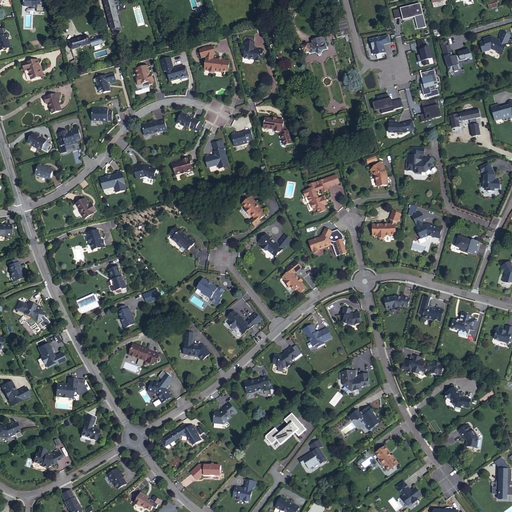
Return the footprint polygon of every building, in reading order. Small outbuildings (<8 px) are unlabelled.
[(44,6),(44,0),(24,0),(24,6),(30,7),(30,8),(32,8),(37,8),(37,5),(44,6)] [(112,30),(120,28),(112,0),(108,0),(105,1),(104,1),(112,30)] [(489,9),(498,6),(496,0),(495,0),(487,3),(489,9)] [(401,9),(394,10),(396,19),(404,17),(405,19),(416,16),(418,25),(425,23),(422,11),(421,11),(420,5),(402,10),(401,9)] [(336,34),(337,38),(349,35),(345,18),(337,20),(340,33),(336,34)] [(0,47),(1,50),(11,48),(8,35),(5,35),(3,29),(0,29),(0,47)] [(506,43),(507,44),(510,35),(501,31),(499,36),(500,38),(499,40),(491,37),(484,39),(484,42),(480,43),(482,51),(488,50),(492,49),(497,52),(498,53),(500,54),(502,54),(505,47),(504,46),(506,43)] [(275,44),(272,34),(267,36),(270,46),(275,44)] [(72,50),(76,49),(91,44),(92,46),(105,43),(103,36),(97,37),(90,40),(89,36),(69,42),(72,50)] [(376,55),(376,56),(385,53),(384,47),(382,48),(382,46),(390,43),(388,36),(380,38),(380,37),(369,40),(371,45),(373,50),(372,50),(373,56),(376,55)] [(323,51),(327,50),(323,37),(312,40),(313,44),(308,45),(302,46),(301,45),(298,46),(299,49),(298,49),(300,57),(304,55),(304,53),(310,51),(311,54),(315,53),(318,54),(321,54),(323,51)] [(424,39),(417,41),(420,51),(420,50),(421,54),(417,55),(419,62),(423,61),(424,66),(429,64),(428,60),(432,58),(429,46),(427,47),(424,39)] [(255,50),(253,50),(254,42),(246,41),(243,41),(243,46),(245,47),(244,58),(255,59),(255,61),(262,62),(263,51),(258,50),(257,51),(255,50)] [(450,45),(443,47),(444,54),(448,68),(448,72),(454,70),(454,72),(460,70),(458,61),(461,60),(460,55),(452,57),(451,52),(452,52),(450,45)] [(214,55),(215,54),(213,46),(200,50),(202,58),(207,57),(205,68),(210,69),(210,71),(211,73),(214,73),(215,72),(216,72),(223,72),(223,71),(229,71),(230,61),(222,60),(218,60),(213,59),(214,55)] [(181,79),(188,77),(185,66),(177,68),(177,69),(176,69),(175,69),(174,69),(171,58),(161,60),(165,72),(168,71),(171,81),(181,78),(181,79)] [(38,60),(24,63),(25,68),(29,68),(32,79),(44,76),(42,70),(41,71),(38,60)] [(80,75),(75,60),(71,62),(76,77),(80,75)] [(149,84),(152,85),(155,83),(152,74),(149,74),(148,71),(149,71),(147,66),(136,69),(138,77),(136,78),(138,84),(142,83),(143,84),(148,82),(149,84)] [(424,84),(421,85),(424,95),(426,94),(427,98),(439,95),(438,89),(436,90),(434,82),(437,81),(434,70),(421,73),(423,82),(424,82),(424,84)] [(117,82),(115,73),(93,79),(94,82),(96,83),(97,83),(100,92),(103,91),(104,93),(110,91),(108,83),(111,82),(112,84),(117,82)] [(59,101),(57,94),(45,98),(47,104),(49,103),(51,108),(51,110),(51,112),(53,113),(62,110),(59,101)] [(394,110),(403,107),(401,99),(390,102),(388,94),(377,97),(378,102),(379,102),(381,109),(382,114),(394,111),(394,110)] [(441,116),(437,99),(428,101),(429,107),(425,108),(426,113),(420,115),(422,122),(432,119),(432,118),(436,117),(436,118),(441,116)] [(511,101),(508,103),(509,105),(500,108),(499,106),(496,107),(496,106),(491,107),(495,120),(503,118),(503,121),(511,119),(511,116),(511,115),(511,101)] [(99,110),(99,109),(93,109),(92,121),(103,121),(103,122),(108,122),(108,120),(112,120),(113,111),(108,111),(108,109),(103,109),(103,110),(99,110)] [(479,110),(451,116),(454,128),(461,127),(460,121),(462,121),(471,120),(472,125),(470,125),(473,137),(481,135),(478,123),(477,124),(476,118),(480,118),(479,110)] [(195,131),(200,121),(194,118),(194,119),(187,116),(187,115),(182,113),(177,123),(189,129),(190,128),(195,131)] [(273,119),(265,118),(263,128),(275,130),(274,132),(279,132),(280,131),(282,131),(283,121),(276,120),(277,119),(273,119)] [(164,132),(168,131),(165,120),(158,122),(142,126),(145,135),(151,133),(151,134),(164,130),(164,132)] [(403,133),(415,130),(413,121),(402,124),(403,125),(399,126),(399,124),(396,124),(396,120),(389,120),(390,133),(399,133),(399,135),(403,135),(403,133)] [(82,140),(78,127),(73,129),(73,131),(71,131),(67,132),(67,130),(58,133),(59,136),(61,136),(62,139),(64,139),(66,146),(73,144),(73,142),(82,140)] [(237,134),(232,135),(235,146),(241,144),(242,145),(247,143),(247,141),(253,139),(251,129),(244,131),(244,132),(237,134)] [(280,131),(281,135),(280,136),(281,146),(288,145),(287,132),(284,133),(284,131),(282,131),(280,131)] [(47,140),(33,133),(28,143),(37,148),(41,151),(42,149),(45,151),(49,143),(46,142),(47,140)] [(222,167),(228,165),(224,149),(225,149),(223,140),(213,143),(215,151),(214,151),(215,154),(214,156),(205,159),(208,168),(218,165),(222,167)] [(424,148),(410,147),(410,152),(412,152),(412,155),(407,155),(406,170),(415,171),(415,173),(416,174),(420,174),(422,173),(422,172),(426,172),(429,169),(430,170),(435,167),(432,163),(435,161),(432,157),(428,157),(427,157),(425,159),(424,161),(421,161),(422,155),(424,155),(424,148)] [(187,174),(187,173),(193,171),(190,160),(189,160),(188,159),(183,161),(184,163),(180,164),(178,163),(174,164),(173,166),(176,175),(182,173),(183,175),(184,176),(187,175),(187,174)] [(384,169),(385,168),(380,162),(371,170),(375,176),(378,187),(390,184),(389,179),(388,180),(386,171),(384,169)] [(489,163),(479,168),(484,176),(483,184),(487,184),(487,188),(487,190),(489,193),(492,193),(494,191),(494,188),(500,189),(500,180),(495,180),(495,173),(489,163)] [(48,168),(47,169),(39,165),(35,175),(42,177),(50,179),(53,170),(48,168)] [(149,167),(144,165),(140,166),(140,165),(133,166),(137,179),(144,177),(154,179),(157,168),(152,166),(152,168),(149,167)] [(116,193),(126,190),(124,184),(125,184),(123,173),(111,176),(108,176),(108,178),(107,178),(101,179),(104,189),(108,188),(109,188),(115,187),(116,193)] [(317,187),(316,183),(308,186),(310,190),(309,190),(308,189),(306,190),(306,191),(304,192),(306,197),(308,197),(310,203),(311,203),(314,211),(317,209),(319,213),(326,211),(324,206),(326,205),(324,198),(318,200),(315,191),(321,189),(322,193),(328,190),(327,187),(339,183),(336,175),(324,180),(319,182),(320,186),(317,187)] [(94,205),(90,207),(88,203),(85,198),(77,203),(80,208),(79,208),(85,218),(94,213),(93,212),(96,210),(94,205)] [(258,207),(259,206),(252,198),(244,205),(247,209),(246,210),(251,216),(252,215),(255,219),(256,219),(259,222),(266,216),(258,207)] [(384,225),(373,225),(373,235),(378,235),(378,236),(378,237),(379,238),(380,239),(383,239),(384,238),(385,238),(385,237),(386,237),(386,236),(390,236),(390,235),(396,235),(395,225),(396,222),(398,223),(400,214),(400,212),(395,210),(393,212),(390,220),(391,220),(390,225),(387,225),(384,225)] [(434,238),(434,237),(439,238),(442,228),(430,225),(430,226),(426,225),(423,226),(421,222),(424,221),(424,219),(421,213),(420,213),(414,215),(413,217),(416,224),(418,224),(419,228),(417,229),(418,232),(417,233),(418,235),(420,236),(421,239),(424,237),(425,235),(434,238)] [(11,237),(11,225),(6,225),(6,226),(0,225),(0,235),(6,236),(6,237),(11,237)] [(179,231),(175,227),(169,234),(173,238),(172,239),(178,244),(177,244),(177,245),(180,248),(182,247),(187,251),(192,245),(193,245),(194,243),(190,239),(190,238),(188,236),(187,237),(185,236),(185,235),(180,230),(179,231)] [(328,239),(332,232),(325,229),(321,237),(310,241),(311,245),(311,246),(313,253),(319,251),(318,250),(319,248),(323,247),(325,248),(327,247),(328,244),(330,244),(332,241),(328,239)] [(96,248),(97,249),(105,246),(103,239),(101,240),(98,230),(87,233),(88,238),(89,243),(91,243),(92,249),(96,248)] [(291,242),(292,240),(285,235),(279,242),(280,243),(279,245),(275,242),(274,243),(272,241),(273,240),(266,234),(258,243),(263,247),(262,247),(262,248),(263,249),(263,250),(265,251),(266,251),(266,252),(268,251),(268,250),(275,256),(278,253),(280,253),(283,249),(283,248),(284,247),(285,248),(287,246),(289,247),(291,244),(291,242)] [(466,252),(476,255),(480,242),(473,240),(472,241),(471,242),(468,241),(468,240),(459,237),(458,238),(456,240),(455,243),(454,245),(456,245),(456,247),(462,249),(461,251),(466,253),(466,252)] [(11,270),(10,271),(14,282),(24,278),(22,272),(22,271),(19,262),(17,263),(16,259),(8,262),(11,270)] [(294,274),(301,268),(296,261),(287,269),(286,271),(288,273),(283,277),(286,281),(285,282),(289,286),(290,285),(295,291),(298,288),(301,292),(306,288),(301,282),(302,281),(299,277),(297,280),(296,278),(296,277),(294,274)] [(511,264),(510,261),(501,267),(505,274),(503,282),(510,284),(510,283),(511,283),(511,264)] [(122,276),(121,277),(118,266),(109,270),(112,280),(110,281),(112,285),(114,286),(115,291),(121,289),(123,289),(127,288),(122,276)] [(217,288),(203,279),(197,288),(202,291),(202,293),(204,295),(205,295),(211,298),(212,297),(218,301),(225,291),(219,287),(217,288)] [(82,314),(100,307),(96,294),(77,301),(82,314)] [(407,308),(410,299),(401,296),(401,298),(397,297),(397,299),(395,298),(394,299),(393,297),(384,299),(387,309),(395,307),(399,308),(400,306),(407,308)] [(35,318),(37,321),(44,316),(41,311),(40,311),(35,309),(35,308),(37,305),(29,301),(27,305),(20,302),(16,310),(25,314),(26,315),(29,316),(30,316),(35,318)] [(119,312),(122,317),(120,318),(125,328),(135,324),(132,318),(133,317),(129,308),(127,309),(125,305),(118,309),(119,312)] [(433,319),(440,321),(443,310),(436,308),(436,310),(432,309),(432,308),(426,306),(426,308),(421,307),(419,314),(424,315),(423,317),(424,317),(424,318),(428,319),(428,318),(433,320),(433,319)] [(350,313),(351,309),(344,307),(342,316),(345,317),(343,322),(352,325),(361,323),(359,313),(355,314),(355,315),(353,315),(352,315),(352,314),(350,313)] [(240,331),(243,334),(250,328),(250,327),(251,327),(249,324),(248,325),(247,324),(238,314),(237,315),(234,311),(227,317),(229,319),(227,320),(229,323),(232,327),(234,329),(237,326),(241,330),(240,331)] [(261,320),(262,320),(256,313),(249,319),(251,321),(254,324),(255,326),(256,325),(258,325),(261,322),(261,320)] [(474,330),(477,320),(472,319),(473,317),(468,315),(467,314),(464,313),(463,314),(462,314),(460,321),(458,322),(454,320),(452,329),(468,333),(469,329),(474,330)] [(324,343),(324,342),(332,338),(327,328),(316,334),(312,325),(304,329),(305,330),(302,331),(304,335),(307,335),(309,338),(308,339),(309,341),(311,341),(313,347),(318,344),(321,345),(324,343)] [(511,327),(506,326),(505,332),(503,331),(502,330),(501,330),(500,327),(495,329),(496,332),(495,338),(495,340),(508,344),(509,342),(511,342),(511,338),(511,327)] [(202,361),(211,353),(204,345),(202,347),(200,345),(193,344),(194,333),(183,332),(182,342),(185,342),(185,347),(183,348),(183,350),(184,351),(184,354),(188,355),(198,356),(202,361)] [(56,362),(57,364),(66,360),(62,353),(54,357),(53,355),(53,354),(48,343),(38,348),(43,357),(41,358),(44,364),(46,363),(47,367),(56,362)] [(133,357),(135,357),(140,359),(141,360),(143,361),(144,360),(145,361),(146,360),(150,362),(152,355),(153,352),(149,351),(149,349),(142,347),(142,348),(140,347),(139,346),(133,344),(131,350),(132,351),(130,355),(131,356),(132,357),(133,357)] [(281,357),(281,356),(275,355),(273,364),(278,365),(278,367),(284,368),(286,367),(288,367),(290,366),(290,364),(293,362),(292,361),(298,356),(291,347),(285,352),(286,354),(281,357)] [(157,356),(152,355),(150,362),(149,363),(151,366),(154,367),(157,366),(159,361),(157,356)] [(413,373),(417,374),(419,373),(420,371),(425,372),(427,366),(424,366),(425,362),(420,360),(420,358),(415,356),(413,362),(405,360),(402,369),(408,371),(407,372),(413,373)] [(430,367),(427,366),(426,369),(432,371),(431,373),(437,374),(438,373),(441,374),(443,366),(440,365),(441,364),(435,362),(434,364),(431,363),(430,367)] [(354,378),(355,376),(355,371),(339,373),(339,380),(343,379),(343,385),(351,391),(361,390),(363,390),(362,386),(369,386),(368,378),(369,378),(368,374),(360,375),(360,379),(356,379),(357,381),(354,381),(352,380),(352,378),(354,378)] [(162,402),(163,403),(171,397),(167,390),(166,390),(165,388),(166,388),(168,385),(173,379),(166,373),(161,379),(163,381),(161,384),(156,382),(155,384),(151,383),(148,390),(153,392),(152,393),(156,394),(157,395),(158,395),(160,399),(160,400),(162,402)] [(251,381),(245,382),(247,394),(253,392),(253,391),(261,390),(262,388),(266,387),(269,387),(269,384),(267,377),(260,379),(260,380),(251,382),(251,381)] [(66,385),(57,384),(56,395),(61,396),(61,397),(62,397),(63,398),(65,398),(66,398),(67,398),(68,397),(73,397),(73,392),(76,392),(77,379),(69,378),(68,386),(66,385)] [(19,391),(19,393),(18,393),(15,389),(15,390),(14,387),(11,381),(2,386),(10,401),(9,402),(12,406),(21,401),(21,400),(26,397),(27,397),(30,396),(26,387),(19,391)] [(269,387),(266,387),(267,388),(265,389),(269,395),(274,391),(270,385),(270,384),(269,384),(269,387)] [(471,400),(462,398),(454,387),(452,389),(452,391),(450,390),(446,393),(445,397),(447,398),(450,399),(453,403),(456,407),(457,406),(461,407),(461,406),(469,407),(471,400)] [(235,410),(229,403),(223,408),(225,410),(221,413),(220,412),(215,412),(214,423),(224,424),(231,418),(231,417),(234,415),(233,413),(235,410)] [(373,413),(374,412),(369,406),(359,414),(362,417),(361,418),(364,421),(362,422),(365,427),(366,426),(369,430),(379,423),(378,422),(380,421),(377,417),(377,418),(373,413)] [(362,417),(359,414),(357,411),(349,417),(352,421),(353,420),(358,420),(361,418),(362,417)] [(299,437),(307,430),(293,414),(285,420),(290,426),(281,434),(276,429),(266,437),(273,445),(278,441),(282,447),(297,434),(299,437)] [(95,418),(85,415),(83,422),(84,423),(80,435),(90,438),(89,439),(94,440),(95,439),(97,440),(97,437),(99,437),(99,435),(99,433),(100,431),(91,428),(92,426),(93,426),(95,418)] [(0,436),(7,437),(21,431),(17,423),(15,424),(14,423),(2,428),(1,426),(0,425),(0,436)] [(196,434),(197,433),(192,425),(187,429),(185,426),(174,433),(177,439),(183,435),(187,436),(190,441),(197,436),(196,434)] [(468,441),(467,441),(466,446),(477,448),(479,438),(476,436),(477,435),(473,430),(471,431),(467,425),(458,431),(463,438),(465,436),(468,441)] [(309,444),(313,450),(299,458),(302,464),(305,462),(309,468),(315,464),(316,466),(327,459),(320,447),(323,445),(319,438),(309,444)] [(388,471),(398,464),(393,457),(391,456),(388,452),(388,450),(385,446),(375,454),(379,459),(378,461),(382,466),(384,466),(388,471)] [(34,462),(42,465),(42,467),(48,468),(49,464),(49,462),(53,463),(55,462),(62,458),(58,450),(52,454),(47,452),(45,450),(40,448),(38,454),(36,454),(34,462)] [(204,475),(219,476),(220,474),(220,465),(214,465),(214,463),(210,465),(204,465),(204,466),(198,466),(191,473),(198,480),(203,475),(204,475)] [(121,473),(118,469),(108,475),(111,478),(110,479),(113,484),(114,483),(118,489),(127,483),(123,478),(123,477),(122,475),(122,476),(120,474),(121,473)] [(511,483),(511,469),(500,469),(499,484),(500,484),(500,488),(493,487),(493,494),(499,494),(499,497),(507,498),(507,495),(511,494),(511,483)] [(240,489),(240,488),(235,487),(234,496),(238,497),(238,498),(244,499),(244,501),(245,502),(247,502),(249,502),(249,501),(250,501),(253,489),(255,487),(256,482),(246,480),(245,488),(244,487),(244,489),(240,489)] [(408,490),(409,488),(404,481),(397,487),(404,496),(402,498),(408,506),(412,503),(413,504),(419,500),(418,499),(422,496),(415,487),(409,492),(408,490)] [(70,511),(79,511),(82,511),(79,505),(78,506),(74,497),(70,490),(61,494),(65,502),(69,510),(70,511)] [(145,497),(146,496),(141,493),(135,503),(140,506),(140,505),(146,508),(151,511),(155,502),(148,498),(145,497)] [(296,511),(299,507),(293,504),(292,504),(286,500),(281,497),(280,497),(276,507),(276,508),(280,510),(281,510),(284,511),(296,511)]
